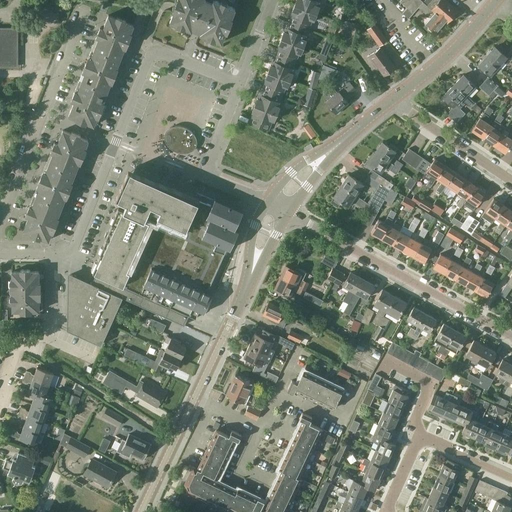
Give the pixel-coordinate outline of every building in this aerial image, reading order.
[(214,40),(222,42),(226,32),(227,33),(232,19),(231,19),(235,8),(228,5),(228,4),(222,2),(222,3),(213,0),(212,3),(205,0),(176,0),(173,11),(174,12),(170,22),(177,25),(177,26),(184,29),(184,28),(191,31),(192,29),(200,32),(200,34),(208,37),(207,38),(214,41),(214,40)] [(296,0),(295,5),(316,13),(319,6),(317,6),(319,0),(296,0)] [(400,0),(399,2),(407,8),(413,0),(400,0)] [(420,0),(413,0),(407,8),(402,13),(408,19),(418,7),(430,18),(425,23),(429,27),(427,28),(431,31),(432,30),(435,32),(444,22),(445,21),(435,13),(434,13),(426,6),(427,6),(420,0)] [(431,0),(427,6),(426,6),(434,13),(435,13),(445,21),(444,22),(446,23),(457,11),(445,0),(431,0)] [(314,20),(316,13),(295,5),(292,11),(294,12),(290,22),(308,29),(312,19),(314,20)] [(100,28),(85,64),(115,76),(118,69),(116,68),(124,48),(126,48),(131,34),(130,34),(134,25),(126,22),(126,21),(117,17),(116,18),(108,15),(103,29),(100,28)] [(308,29),(290,22),(286,32),(284,31),(281,38),(303,46),(306,40),(304,39),(308,29)] [(375,24),(367,30),(379,46),(387,40),(375,24)] [(0,66),(16,66),(16,50),(16,29),(0,29),(0,66)] [(280,45),(277,55),(294,62),(298,52),(300,53),(303,46),(281,38),(279,45),(280,45)] [(329,49),(323,47),(320,53),(326,56),(329,49)] [(495,47),(486,56),(498,66),(502,61),(507,65),(511,59),(511,49),(506,56),(495,47)] [(371,61),(372,60),(384,75),(395,67),(381,48),(368,57),(371,61)] [(294,62),(277,55),(273,65),(271,65),(268,71),(290,80),(292,73),(290,72),(294,62)] [(478,65),(483,69),(490,75),(495,70),(499,73),(502,70),(498,66),(486,56),(478,65)] [(112,83),(115,76),(85,64),(71,100),(74,101),(69,116),(76,119),(76,120),(85,124),(86,122),(94,126),(97,117),(98,117),(104,103),(103,103),(111,82),(112,83)] [(339,70),(323,64),(319,78),(327,81),(339,70)] [(267,79),(263,89),(281,96),(285,86),(287,87),(290,80),(268,71),(265,78),(267,79)] [(315,89),(320,73),(314,71),(309,88),(315,89)] [(464,75),(455,84),(466,94),(474,85),(477,83),(474,80),(469,76),(467,78),(464,75)] [(488,77),(484,82),(497,93),(497,94),(501,97),(502,97),(505,93),(506,93),(506,92),(488,77)] [(347,101),(346,100),(350,96),(356,90),(349,82),(345,86),(341,81),(333,88),(336,92),(326,101),(335,112),(347,101)] [(480,86),(479,86),(492,98),(497,94),(497,93),(484,82),(480,86)] [(466,94),(455,84),(442,97),(453,107),(447,114),(457,123),(464,115),(459,110),(460,109),(465,103),(469,106),(474,102),(466,94)] [(281,96),(263,89),(259,99),(257,98),(255,105),(276,113),(279,107),(277,106),(281,96)] [(306,96),(303,105),(310,107),(313,99),(306,96)] [(477,114),(482,109),(476,104),(472,108),(477,114)] [(250,122),(268,130),(272,119),(274,120),(276,113),(255,105),(252,111),(254,112),(250,122)] [(483,138),(491,125),(485,122),(493,110),(488,107),(472,130),(483,138)] [(499,114),(491,125),(483,138),(494,145),(502,133),(505,127),(500,123),(504,117),(499,114)] [(191,152),(193,151),(194,150),(195,149),(195,148),(196,147),(196,145),(197,144),(197,143),(197,142),(196,139),(196,137),(195,135),(194,134),(192,132),(190,130),(188,129),(186,128),(183,127),(181,126),(179,126),(176,126),(174,126),(172,127),(170,128),(169,128),(169,129),(168,129),(168,130),(168,131),(169,131),(169,132),(170,131),(172,135),(173,137),(173,139),(172,141),(172,143),(172,145),(172,147),(175,150),(174,151),(178,153),(183,153),(185,153),(187,153),(189,152),(191,152)] [(54,143),(40,179),(69,191),(72,184),(71,183),(79,163),(80,163),(86,149),(85,148),(88,140),(80,137),(81,135),(71,132),(71,133),(63,130),(57,144),(54,143)] [(494,145),(505,153),(511,142),(511,139),(502,133),(494,145)] [(388,147),(382,143),(375,153),(388,161),(392,155),(395,157),(400,150),(391,144),(388,147)] [(409,164),(416,154),(409,149),(402,160),(409,164)] [(393,165),(388,161),(375,153),(373,156),(371,155),(364,165),(371,170),(373,167),(381,172),(385,167),(396,174),(399,169),(393,165)] [(417,154),(416,154),(409,164),(415,168),(422,158),(417,154)] [(425,175),(426,172),(432,164),(422,158),(415,168),(425,175)] [(430,187),(436,178),(445,166),(435,159),(432,164),(426,172),(431,175),(428,180),(429,181),(426,185),(430,187)] [(393,165),(399,169),(403,164),(396,160),(393,165)] [(446,185),(454,172),(445,166),(436,178),(442,182),(436,191),(440,194),(446,185)] [(142,175),(142,176),(128,170),(115,198),(124,202),(126,203),(123,209),(120,208),(118,207),(111,223),(112,223),(105,238),(106,238),(100,253),(92,271),(95,272),(96,273),(92,283),(72,274),(68,272),(68,277),(67,329),(98,344),(101,345),(122,297),(184,325),(189,315),(195,318),(199,310),(204,313),(204,312),(204,311),(211,295),(212,295),(212,294),(207,292),(227,248),(230,249),(230,248),(229,248),(237,231),(238,231),(238,230),(234,228),(241,211),(242,212),(243,211),(215,198),(214,199),(216,200),(213,206),(212,205),(198,200),(199,198),(184,192),(170,186),(170,187),(156,181),(156,182),(142,175)] [(456,192),(465,179),(454,172),(446,185),(452,189),(449,193),(450,193),(446,198),(450,201),(456,192)] [(349,175),(341,185),(356,195),(363,184),(349,175)] [(379,175),(375,180),(379,183),(390,190),(391,189),(390,189),(393,185),(389,183),(390,182),(379,175)] [(380,195),(373,207),(378,211),(385,200),(390,190),(379,183),(375,180),(369,176),(365,181),(376,188),(374,191),(380,195)] [(67,198),(69,191),(40,179),(26,215),(29,216),(23,230),(31,234),(31,235),(41,239),(42,238),(48,240),(52,232),(53,232),(58,218),(57,218),(65,197),(67,198)] [(465,179),(456,192),(462,196),(456,205),(460,208),(466,199),(475,186),(465,179)] [(348,207),(356,195),(341,185),(333,197),(334,197),(330,202),(338,207),(341,202),(348,207)] [(466,199),(477,206),(485,193),(475,186),(466,199)] [(398,193),(391,189),(390,190),(385,200),(392,204),(398,193)] [(415,193),(411,200),(416,202),(416,203),(415,203),(418,205),(419,204),(423,198),(415,193)] [(405,196),(401,203),(412,210),(415,203),(416,203),(416,202),(411,200),(405,196)] [(360,198),(357,204),(369,212),(363,223),(369,227),(378,211),(373,207),(367,203),(360,198)] [(419,204),(418,205),(428,212),(433,204),(423,198),(419,204)] [(495,218),(503,205),(494,199),(485,211),(481,216),(492,223),(495,218)] [(499,234),(505,225),(511,214),(511,211),(503,205),(495,218),(501,222),(495,231),(499,234)] [(444,208),(443,210),(438,207),(435,212),(441,215),(445,209),(444,208)] [(381,239),(389,226),(396,213),(391,210),(384,223),(378,219),(370,233),(381,239)] [(461,227),(466,231),(474,219),(469,216),(463,224),(454,217),(451,222),(460,228),(461,227)] [(479,222),(474,219),(466,231),(471,234),(479,222)] [(399,231),(392,245),(402,251),(410,237),(417,224),(412,222),(408,229),(403,226),(402,226),(402,227),(399,231)] [(389,226),(381,239),(392,245),(399,231),(402,227),(397,225),(395,229),(389,226)] [(423,227),(419,235),(424,238),(428,230),(423,227)] [(460,243),(464,236),(451,228),(446,235),(460,243)] [(434,244),(438,246),(444,234),(438,231),(432,242),(434,244)] [(483,236),(480,241),(490,247),(493,242),(483,236)] [(410,237),(402,251),(413,256),(421,243),(410,237)] [(427,247),(421,243),(413,256),(424,262),(431,249),(427,247)] [(475,250),(482,254),(484,249),(485,248),(478,244),(475,250)] [(497,252),(500,248),(493,244),(490,247),(497,252)] [(511,258),(511,250),(506,246),(501,253),(511,260),(511,258)] [(460,248),(458,247),(454,254),(459,257),(463,250),(462,249),(460,248)] [(440,254),(433,267),(444,273),(451,260),(440,254)] [(495,256),(490,265),(492,266),(493,267),(499,258),(495,256)] [(454,279),(465,285),(472,272),(472,271),(466,268),(471,259),(466,257),(461,266),(462,266),(454,279)] [(462,266),(461,266),(451,260),(444,273),(454,279),(462,266)] [(476,291),(483,277),(477,274),(482,266),(477,263),(472,271),(472,272),(465,285),(476,291)] [(495,267),(490,265),(485,272),(491,275),(495,267)] [(305,289),(305,291),(309,293),(313,285),(302,280),(302,281),(297,279),(300,272),(286,266),(280,278),(299,287),(305,289)] [(333,281),(333,280),(338,271),(334,268),(328,279),(333,281)] [(39,299),(40,299),(40,283),(39,283),(39,271),(30,271),(30,270),(20,270),(20,271),(12,271),(12,279),(11,279),(11,303),(12,303),(12,311),(21,311),(21,312),(31,312),(31,311),(39,311),(39,299)] [(338,271),(333,280),(333,281),(338,285),(344,274),(338,271)] [(343,300),(348,303),(361,278),(351,272),(343,285),(349,288),(343,300)] [(494,283),(483,277),(476,291),(486,296),(489,292),(491,294),(497,285),(494,283)] [(305,289),(299,287),(280,278),(275,289),(289,296),(292,290),(302,296),(305,291),(305,289)] [(361,278),(348,303),(354,306),(360,294),(366,298),(373,284),(361,278)] [(378,325),(383,316),(386,311),(394,296),(382,289),(374,304),(380,307),(372,322),(378,325)] [(386,311),(398,317),(406,302),(394,296),(386,311)] [(269,302),(263,314),(271,318),(270,321),(283,327),(290,312),(269,302)] [(302,307),(292,302),(290,308),(299,312),(302,307)] [(414,307),(411,312),(407,319),(418,325),(425,313),(414,307)] [(368,324),(373,312),(374,311),(367,308),(361,322),(368,324)] [(418,325),(415,329),(412,336),(417,339),(423,328),(429,332),(436,319),(425,313),(418,325)] [(142,315),(140,321),(146,323),(148,318),(142,315)] [(383,316),(378,325),(379,325),(372,337),(378,340),(389,319),(383,316)] [(166,325),(152,319),(149,325),(163,332),(166,325)] [(444,323),(434,341),(441,345),(441,344),(442,344),(446,346),(455,329),(444,323)] [(446,346),(442,354),(446,356),(450,349),(455,353),(458,348),(459,348),(466,335),(455,329),(446,346)] [(254,333),(249,345),(272,355),(274,350),(270,348),(275,336),(263,330),(260,336),(254,333)] [(290,331),(288,337),(299,342),(302,336),(290,331)] [(168,343),(165,351),(170,353),(181,358),(186,347),(180,344),(181,342),(175,339),(171,337),(171,338),(168,336),(165,341),(168,343)] [(295,343),(284,338),(281,343),(292,349),(295,343)] [(474,366),(476,361),(485,346),(474,340),(465,355),(471,358),(468,363),(474,366)] [(393,342),(388,352),(392,355),(398,344),(393,342)] [(392,355),(397,358),(403,347),(398,344),(392,355)] [(441,345),(437,351),(442,354),(446,346),(442,344),(441,344),(441,345)] [(249,345),(244,357),(256,363),(252,371),(265,377),(266,374),(264,373),(272,355),(249,345)] [(495,352),(485,346),(476,361),(487,367),(495,352)] [(403,360),(408,350),(403,347),(397,358),(403,360)] [(127,348),(124,355),(139,362),(142,355),(127,348)] [(413,353),(408,350),(403,360),(408,363),(413,353)] [(170,353),(165,351),(162,357),(158,355),(155,361),(150,359),(146,365),(161,372),(164,366),(169,368),(170,366),(176,369),(181,358),(170,353)] [(413,366),(419,356),(413,353),(408,363),(413,366)] [(424,359),(419,356),(413,366),(418,369),(424,359)] [(424,372),(430,362),(424,359),(418,369),(424,372)] [(511,369),(511,364),(503,359),(496,373),(502,376),(499,381),(504,384),(508,376),(511,369)] [(462,363),(457,360),(451,371),(457,374),(462,363)] [(435,364),(430,362),(424,372),(429,375),(435,364)] [(435,378),(440,367),(435,364),(429,375),(435,378)] [(293,393),(295,390),(334,409),(343,389),(337,387),(340,381),(337,379),(334,385),(327,382),(330,376),(327,374),(324,380),(318,377),(321,371),(317,369),(314,375),(308,372),(311,367),(307,365),(304,370),(298,383),(292,381),(287,391),(293,393)] [(56,384),(59,377),(53,375),(53,373),(37,367),(34,375),(31,374),(30,372),(26,371),(24,376),(49,385),(50,382),(56,384)] [(440,367),(435,378),(440,381),(446,370),(440,367)] [(110,371),(104,382),(121,392),(125,385),(115,379),(117,375),(110,371)] [(266,374),(265,377),(274,382),(276,382),(278,377),(268,371),(266,374)] [(371,382),(367,390),(373,393),(376,386),(381,377),(376,374),(371,382)] [(471,382),(482,387),(488,377),(482,374),(479,379),(469,374),(466,379),(471,382)] [(252,382),(236,375),(227,395),(249,405),(245,414),(257,419),(261,410),(253,407),(258,395),(253,393),(256,385),(252,383),(252,382)] [(53,386),(49,385),(24,376),(22,382),(26,384),(28,382),(31,383),(29,390),(49,397),(53,386)] [(460,376),(458,382),(468,387),(471,382),(466,379),(460,376)] [(493,380),(488,377),(482,387),(487,390),(493,380)] [(166,391),(146,380),(137,395),(158,406),(166,391)] [(394,389),(388,401),(403,407),(408,395),(406,395),(408,390),(395,385),(394,389)] [(49,397),(29,390),(27,390),(25,396),(29,397),(31,396),(34,397),(31,404),(48,410),(52,398),(49,397)] [(444,398),(438,396),(434,394),(427,410),(441,417),(449,400),(452,395),(446,392),(444,398)] [(76,407),(80,398),(80,397),(77,396),(69,393),(65,403),(70,405),(76,407)] [(449,400),(441,417),(453,422),(454,420),(460,405),(458,404),(457,400),(457,397),(452,395),(449,400)] [(484,408),(486,409),(489,403),(477,398),(476,401),(484,404),(483,406),(484,408)] [(403,407),(388,401),(384,412),(398,418),(403,407)] [(486,409),(497,414),(500,408),(489,403),(486,409)] [(19,413),(44,422),(48,410),(31,404),(29,412),(26,411),(25,409),(21,407),(19,413)] [(460,405),(454,420),(465,425),(469,418),(472,410),(460,405)] [(107,407),(101,417),(119,426),(124,417),(107,407)] [(474,437),(480,423),(474,420),(477,412),(472,410),(469,418),(465,425),(466,425),(462,432),(474,437)] [(384,412),(378,423),(393,430),(398,418),(384,412)] [(40,433),(44,422),(19,413),(17,418),(21,420),(23,419),(26,420),(23,427),(40,433)] [(319,452),(313,449),(316,443),(322,445),(329,431),(310,423),(312,418),(302,413),(300,419),(302,420),(279,469),(281,470),(261,511),(286,511),(293,511),(294,511),(288,508),(291,503),(297,505),(298,502),(293,499),(296,493),(301,496),(303,492),(298,489),(300,483),(306,486),(308,482),(299,478),(302,473),(307,475),(309,471),(304,468),(307,462),(312,465),(314,461),(309,459),(311,453),(317,455),(319,452)] [(486,426),(480,423),(474,437),(485,442),(491,428),(493,423),(489,421),(486,426)] [(395,431),(393,430),(378,423),(373,435),(380,438),(384,439),(388,441),(390,442),(395,431)] [(11,436),(36,444),(40,433),(23,427),(21,434),(18,433),(17,431),(13,429),(11,436)] [(485,442),(490,444),(489,447),(495,450),(503,433),(491,428),(485,442)] [(187,492),(194,495),(191,501),(195,503),(198,497),(203,500),(201,505),(205,507),(207,502),(213,504),(211,510),(214,511),(217,506),(223,509),(221,511),(226,511),(228,508),(234,511),(233,511),(250,511),(251,511),(259,511),(264,501),(238,488),(237,490),(216,480),(236,439),(239,441),(242,435),(232,430),(230,436),(216,430),(195,474),(191,472),(185,483),(187,492)] [(59,444),(60,444),(65,447),(85,458),(90,447),(71,436),(71,437),(64,433),(59,444)] [(511,436),(503,433),(495,450),(502,453),(503,450),(508,452),(511,442),(511,436)] [(132,454),(144,460),(151,444),(130,434),(126,441),(123,439),(117,451),(130,457),(132,454)] [(328,435),(325,441),(333,444),(336,438),(328,435)] [(104,438),(101,444),(107,447),(110,441),(104,438)] [(380,438),(375,449),(390,456),(395,444),(390,442),(388,441),(384,439),(380,438)] [(107,447),(101,444),(98,449),(105,452),(107,447)] [(371,460),(385,467),(390,456),(375,449),(371,460)] [(56,450),(53,459),(52,461),(55,462),(60,452),(56,450)] [(12,462),(6,460),(3,468),(9,470),(7,474),(13,476),(13,477),(12,480),(16,484),(22,483),(23,480),(29,482),(35,466),(32,465),(35,459),(18,453),(16,459),(13,458),(12,462)] [(363,471),(366,472),(380,478),(385,467),(371,460),(364,458),(362,463),(365,465),(363,471)] [(116,471),(92,459),(84,474),(108,487),(111,481),(112,482),(114,479),(113,478),(116,471)] [(444,464),(438,476),(452,482),(458,470),(461,465),(447,459),(445,464),(444,464)] [(380,478),(366,472),(361,483),(364,485),(368,486),(375,490),(380,478)] [(448,492),(452,482),(438,476),(434,486),(448,492)] [(465,487),(472,490),(478,478),(471,476),(465,487)] [(364,485),(361,483),(353,480),(348,477),(345,483),(346,485),(349,491),(363,497),(368,486),(364,485)] [(476,491),(481,493),(486,482),(480,480),(476,491)] [(320,492),(327,495),(332,484),(325,481),(320,492)] [(486,482),(481,493),(486,495),(491,485),(486,482)] [(486,495),(492,498),(496,487),(491,485),(486,495)] [(429,497),(443,504),(448,492),(434,486),(429,497)] [(465,487),(461,498),(468,501),(472,490),(465,487)] [(496,487),(492,498),(496,500),(497,500),(502,490),(496,487)] [(358,508),(363,497),(349,491),(348,491),(342,489),(340,495),(338,500),(358,508)] [(503,503),(506,495),(507,492),(502,490),(497,500),(503,503)] [(320,492),(312,509),(319,511),(327,495),(320,492)] [(496,500),(491,511),(507,511),(511,502),(511,497),(506,495),(503,503),(497,500),(496,500)] [(439,511),(440,509),(445,511),(448,506),(443,504),(429,497),(426,496),(420,511),(423,511),(439,511)] [(465,507),(468,501),(461,498),(458,504),(465,507)] [(356,511),(358,508),(338,500),(336,506),(341,508),(339,511),(356,511)]
